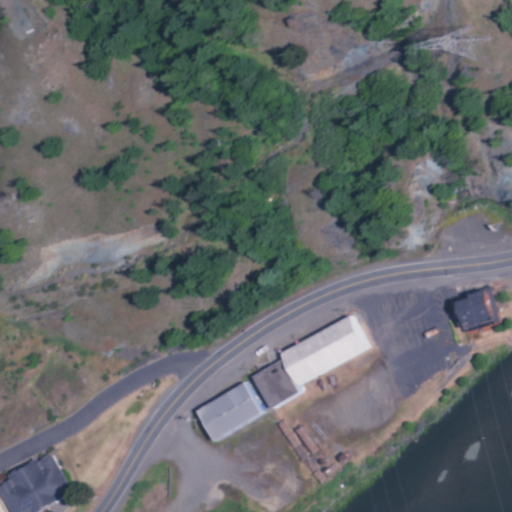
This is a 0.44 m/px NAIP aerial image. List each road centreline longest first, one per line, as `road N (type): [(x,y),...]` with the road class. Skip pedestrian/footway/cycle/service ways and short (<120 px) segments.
road 1 (track): [(442,0),(450,18),(354,83),(302,99),(297,132),(126,271),(0,294)]
road 2 (secondary): [(101,511),(159,419),(199,374),(281,317),(380,279),(511,259)]
road 3 (residential): [(0,463),(168,367),(199,374)]
